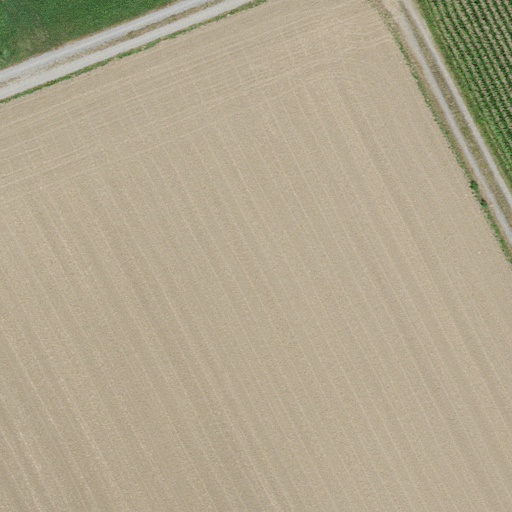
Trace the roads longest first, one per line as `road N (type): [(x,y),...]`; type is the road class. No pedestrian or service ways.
road 1 (track): [(511,244),(384,0)]
road 2 (track): [(0,75),(176,0)]
